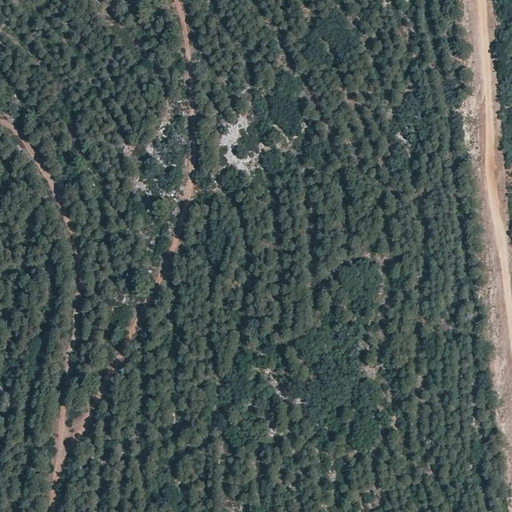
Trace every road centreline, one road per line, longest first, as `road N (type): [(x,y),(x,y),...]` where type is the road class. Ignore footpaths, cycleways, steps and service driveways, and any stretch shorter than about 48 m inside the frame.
road 1 (track): [(54,465),(145,305),(187,205),(175,0)]
road 2 (track): [(0,127),(28,143),(81,269),(54,465)]
road 3 (track): [(511,364),(480,0)]
